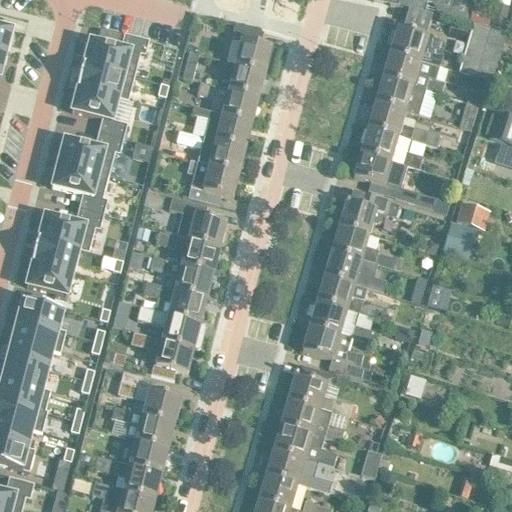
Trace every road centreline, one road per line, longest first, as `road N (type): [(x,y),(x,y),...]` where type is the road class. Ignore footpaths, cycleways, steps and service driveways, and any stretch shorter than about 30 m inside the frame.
road 1 (residential): [(188,511),(317,2)]
road 2 (residential): [(0,270),(71,0)]
